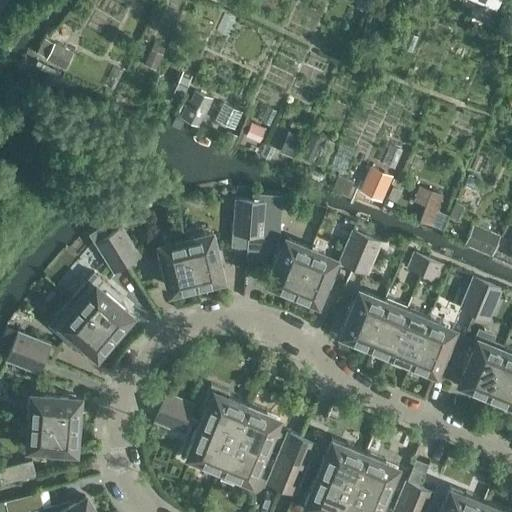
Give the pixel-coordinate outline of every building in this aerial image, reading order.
[(46,57),(66,68),(74,51),(60,43),(65,32),(57,28),(50,39),(47,38),(39,53),(46,57)] [(180,115),(199,124),(213,95),(195,87),(190,98),(188,97),(180,115)] [(245,134),(259,140),(265,126),(251,120),(245,134)] [(359,180),(353,194),(369,201),(375,188),(359,180)] [(419,181),(414,197),(426,201),(421,217),(433,221),(444,189),(419,181)] [(233,234),(247,235),(250,199),(235,198),(233,234)] [(247,235),(246,248),(261,249),(262,243),(272,244),(273,235),(277,235),(279,202),(250,199),(247,235)] [(465,242),(492,253),(501,233),(473,221),(465,242)] [(107,234),(126,264),(139,256),(120,226),(107,234)] [(338,262),(351,268),(365,234),(351,229),(338,262)] [(126,264),(107,234),(94,241),(113,272),(126,264)] [(185,240),(195,283),(219,277),(217,268),(222,267),(216,242),(211,243),(209,234),(185,240)] [(365,234),(351,268),(365,273),(379,240),(365,234)] [(195,283),(185,240),(160,246),(162,255),(158,256),(164,281),(168,280),(170,289),(195,283)] [(269,281),(292,290),(309,250),(286,240),(282,249),(278,247),(268,270),(273,272),(269,281)] [(309,250),(292,290),(315,300),(319,291),(323,293),(333,270),(328,268),(332,260),(309,250)] [(406,267),(420,273),(427,256),(413,250),(406,267)] [(427,256),(420,273),(434,278),(441,262),(427,256)] [(93,269),(70,296),(79,304),(113,333),(129,314),(122,308),(125,304),(106,288),(109,284),(93,269)] [(459,308),(472,314),(486,281),(472,275),(459,308)] [(486,281),(472,314),(486,319),(500,286),(486,281)] [(343,333),(366,342),(382,302),(359,292),(356,301),(351,299),(342,322),(346,324),(343,333)] [(58,317),(51,326),(64,337),(67,333),(86,349),(89,346),(96,352),(113,333),(79,304),(70,296),(54,314),(58,317)] [(382,302),(366,342),(373,345),(371,350),(386,356),(407,307),(384,297),(382,302)] [(429,316),(407,307),(386,356),(401,362),(403,357),(410,360),(429,316)] [(429,316),(410,360),(433,370),(437,361),(441,363),(451,340),(446,338),(450,330),(447,329),(449,324),(429,316)] [(461,382),(484,391),(501,351),(500,351),(488,345),(492,336),(478,330),(474,341),(477,342),(474,350),(470,348),(460,371),(465,373),(461,382)] [(11,345),(44,359),(50,345),(16,331),(11,345)] [(44,359),(11,345),(5,359),(39,372),(44,359)] [(511,350),(502,346),(500,351),(501,351),(484,391),(492,394),(490,399),(504,405),(511,386),(511,350)] [(206,401),(197,422),(232,436),(246,402),(228,394),(229,390),(211,382),(203,400),(206,401)] [(31,421),(74,424),(76,399),(67,398),(67,394),(42,392),(42,397),(33,396),(33,399),(28,399),(27,418),(31,418),(31,421)] [(159,406),(186,418),(192,404),(165,392),(159,406)] [(232,436),(266,450),(274,431),(273,431),(279,417),(265,411),(265,409),(246,402),(232,436)] [(186,418),(159,406),(153,420),(181,431),(186,418)] [(74,424),(31,421),(29,445),(38,446),(38,451),(63,453),(63,448),(72,449),(74,424)] [(199,463),(218,471),(232,436),(197,422),(189,441),(191,442),(185,456),(199,462),(199,463)] [(287,431),(277,455),(291,461),(301,436),(287,431)] [(232,436),(218,471),(237,479),(237,478),(251,483),(257,469),(259,470),(266,450),(232,436)] [(291,461),(305,466),(315,442),(301,436),(291,461)] [(316,471),(350,485),(365,450),(345,443),(345,444),(331,438),(325,452),(324,452),(316,471)] [(350,485),(385,499),(393,480),(392,480),(397,465),(383,460),(384,458),(365,450),(350,485)] [(266,482),(280,488),(291,461),(277,455),(266,482)] [(0,467),(0,483),(35,475),(31,460),(0,467)] [(291,461),(280,488),(293,494),(305,466),(291,461)] [(339,511),(350,485),(316,471),(308,490),(309,491),(303,505),(317,511),(339,511)] [(396,504),(409,509),(419,485),(406,480),(396,504)] [(350,485),(339,511),(379,511),(385,499),(350,485)] [(409,509),(415,511),(424,511),(433,491),(419,485),(409,509)] [(437,511),(477,511),(483,499),(464,491),(463,493),(449,487),(443,501),(442,500),(437,511)] [(4,501),(6,511),(23,511),(33,510),(43,507),(39,492),(4,501)] [(92,511),(84,498),(76,503),(74,499),(53,511),(50,506),(33,510),(34,511),(92,511)] [(477,511),(511,511),(502,508),(502,507),(483,499),(477,511)]
